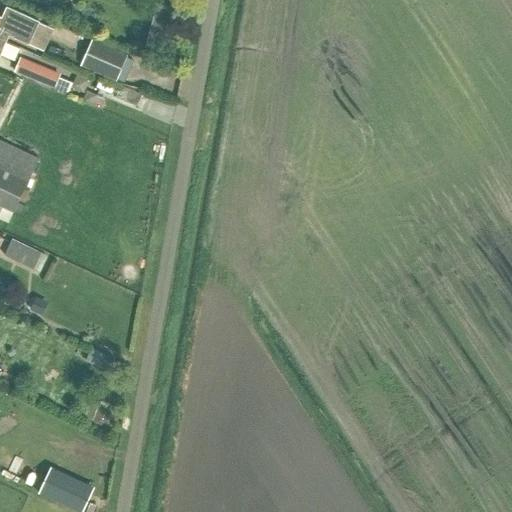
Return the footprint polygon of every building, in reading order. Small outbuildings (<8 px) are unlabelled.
[(182,13),(156,6),(143,55),(169,62),(182,13)] [(0,20),(0,37),(2,32),(11,36),(10,37),(31,47),(40,26),(20,17),(9,12),(5,23),(0,20)] [(117,80),(128,54),(92,39),(81,65),(117,80)] [(14,71),(55,87),(59,78),(61,72),(20,56),(14,71)] [(72,83),(59,78),(55,87),(54,90),(67,95),(72,83)] [(0,206),(14,213),(40,160),(0,140),(0,206)] [(40,271),(48,254),(12,238),(5,255),(40,271)] [(47,303),(37,298),(32,310),(41,314),(47,303)] [(91,348),(86,360),(112,373),(118,360),(91,348)]
